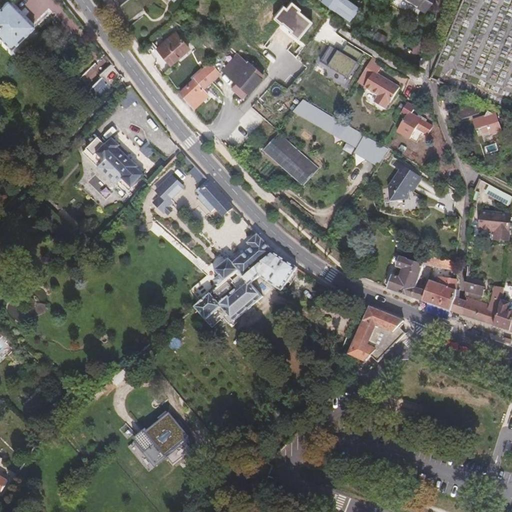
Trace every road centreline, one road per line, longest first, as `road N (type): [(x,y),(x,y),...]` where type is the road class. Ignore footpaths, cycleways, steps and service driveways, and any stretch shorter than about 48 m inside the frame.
road 1 (secondary): [(81,0),(140,82),(284,245),(347,285),(421,317)]
road 2 (residential): [(457,0),(424,79),(464,185),(461,302)]
road 3 (residential): [(421,317),(410,340),(290,462),(296,488),(355,509)]
road 4 (track): [(104,0),(210,138),(284,214)]
road 5 (track): [(444,511),(290,462)]
road 6 (track): [(511,460),(370,414)]
